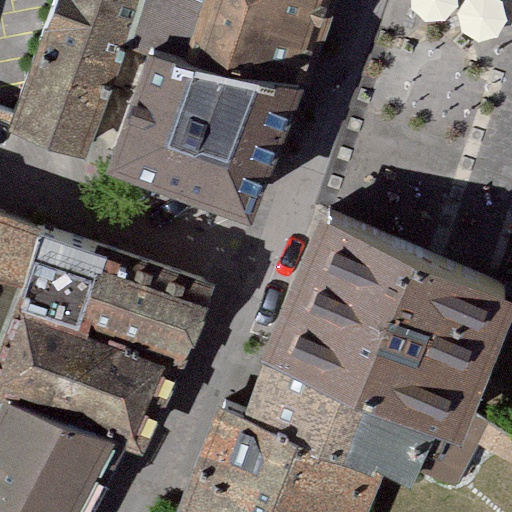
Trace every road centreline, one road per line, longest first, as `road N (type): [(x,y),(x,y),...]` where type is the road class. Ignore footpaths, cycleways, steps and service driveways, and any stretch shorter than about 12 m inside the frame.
road 1 (residential): [(0,167),(272,260)]
road 2 (residential): [(144,511),(272,260)]
road 3 (residential): [(272,260),(366,0)]
